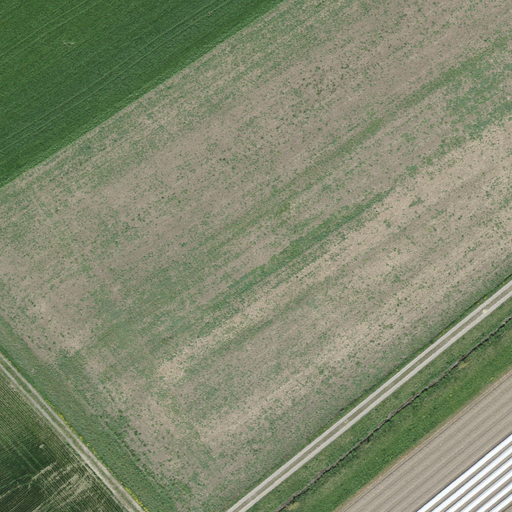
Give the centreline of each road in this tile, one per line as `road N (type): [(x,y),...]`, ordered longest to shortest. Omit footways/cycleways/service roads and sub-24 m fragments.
road 1 (track): [(511,285),(236,511)]
road 2 (track): [(0,360),(139,511)]
